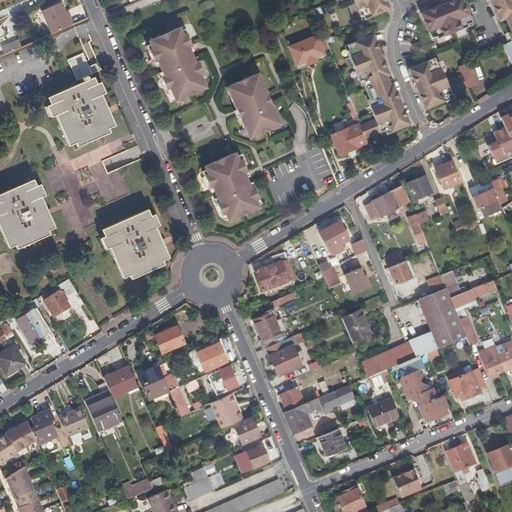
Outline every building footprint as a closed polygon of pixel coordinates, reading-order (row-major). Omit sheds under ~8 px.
[(390,9),(385,0),(353,0),(362,21),(390,9)] [(461,0),(448,0),(419,12),(431,40),(471,23),(461,0)] [(511,38),(511,0),(488,0),(494,14),(496,20),(503,18),(507,31),(501,33),(504,42),(505,42),(511,38)] [(41,12),(50,34),(73,24),(69,17),(67,18),(64,12),(60,3),(41,12)] [(168,86),(174,100),(203,87),(197,73),(202,71),(196,60),(193,62),(185,46),(189,44),(184,32),(180,34),(176,26),(147,39),(150,47),(147,49),(152,60),(155,58),(163,75),(159,76),(164,87),(168,86)] [(388,74),(372,33),(344,44),(361,86),(363,85),(367,96),(365,97),(373,117),(358,123),(364,138),(379,131),(380,135),(408,124),(392,83),(389,84),(385,75),(388,74)] [(323,38),(317,40),(325,58),(330,55),(323,38)] [(511,38),(505,42),(504,42),(499,44),(509,64),(511,62),(511,38)] [(317,39),(289,51),(297,70),(306,66),(307,69),(317,65),(316,62),(325,58),(317,40),(317,39)] [(422,40),(411,45),(416,56),(427,52),(422,40)] [(16,49),(14,43),(6,46),(9,52),(16,49)] [(89,68),(84,56),(68,62),(77,82),(102,71),(98,64),(89,68)] [(450,92),(466,86),(461,74),(445,80),(435,56),(407,68),(424,109),(452,97),(450,92)] [(458,65),(463,77),(471,73),(467,61),(458,65)] [(234,94),(230,95),(244,126),(247,125),(251,132),(253,136),(278,125),(276,120),(273,114),(276,112),(262,81),(259,83),(256,76),(254,72),(229,83),(230,86),(234,94)] [(92,79),(46,99),(67,147),(113,128),(92,79)] [(485,144),(494,164),(511,155),(511,147),(503,126),(492,131),(495,140),(485,144)] [(337,154),(354,147),(346,127),(329,134),(337,154)] [(232,152),(203,165),(206,173),(202,174),(208,186),(212,184),(218,200),(215,202),(220,213),(223,211),(227,219),(257,206),(253,198),(257,196),(252,185),(248,187),(241,171),(245,169),(240,158),(236,160),(232,152)] [(442,188),(459,181),(451,160),(433,167),(442,188)] [(423,175),(405,182),(411,199),(429,191),(423,175)] [(52,228),(32,181),(0,194),(0,234),(6,249),(52,228)] [(406,201),(398,185),(363,204),(370,219),(383,213),(385,217),(393,213),(391,209),(406,201)] [(498,208),(490,188),(471,197),(475,207),(479,206),(483,215),(498,208)] [(493,191),(498,203),(505,200),(501,188),(493,191)] [(446,211),(438,193),(431,196),(439,214),(446,211)] [(506,213),(511,209),(511,201),(503,207),(506,213)] [(423,210),(413,215),(417,223),(426,219),(423,210)] [(120,280),(167,259),(147,212),(100,232),(120,280)] [(413,215),(413,214),(406,217),(413,233),(420,230),(417,223),(413,215)] [(475,219),(453,228),(455,234),(477,224),(475,219)] [(346,238),(337,221),(317,232),(329,254),(339,249),(340,246),(338,243),(346,238)] [(352,243),(355,251),(359,260),(368,256),(361,239),(352,243)] [(277,262),(283,259),(281,252),(268,257),(270,263),(253,270),(260,290),(265,288),(290,278),(284,280),(277,262)] [(394,253),(381,258),(384,267),(397,261),(394,253)] [(291,277),(283,259),(277,262),(284,280),(290,278),(291,277)] [(402,261),(386,267),(393,283),(410,276),(407,268),(405,269),(402,261)] [(327,264),(318,268),(321,275),(333,270),(331,265),(328,267),(327,264)] [(361,266),(343,273),(352,294),(372,285),(369,278),(366,279),(361,266)] [(322,278),(326,287),(338,281),(333,270),(321,275),(322,278)] [(430,293),(444,287),(438,274),(425,280),(430,293)] [(470,288),(473,296),(495,287),(491,279),(470,288)] [(415,356),(464,336),(460,325),(458,326),(446,298),(448,297),(444,287),(430,293),(418,298),(432,329),(408,339),(415,356)] [(473,296),(470,288),(448,297),(452,308),(474,298),(473,296)] [(58,290),(43,300),(52,315),(67,306),(58,290)] [(281,296),(268,302),(270,305),(283,300),(281,296)] [(288,314),(296,310),(293,303),(284,307),(288,314)] [(32,309),(16,320),(28,342),(45,332),(32,309)] [(92,320),(85,309),(79,314),(85,324),(92,320)] [(339,317),(349,340),(368,332),(359,309),(339,317)] [(261,349),(275,343),(271,334),(277,331),(269,312),(252,319),(260,338),(257,340),(261,349)] [(460,325),(464,336),(467,344),(475,341),(465,315),(457,318),(460,325)] [(10,330),(5,323),(0,325),(0,327),(4,334),(10,330)] [(175,326),(153,336),(160,352),(182,342),(175,326)] [(292,335),(295,343),(303,339),(299,332),(292,335)] [(293,342),(290,336),(277,342),(281,350),(267,356),(276,375),(300,364),(291,344),(293,342)] [(503,369),(511,365),(511,348),(508,340),(499,343),(502,350),(497,353),(503,369)] [(404,341),(358,360),(365,377),(385,368),(411,358),(404,341)] [(12,344),(0,351),(0,366),(5,375),(24,363),(12,344)] [(196,357),(202,370),(224,360),(217,344),(195,353),(195,354),(192,355),(194,358),(196,357)] [(503,369),(497,353),(482,360),(488,376),(503,369)] [(157,365),(155,360),(136,368),(147,394),(166,386),(162,376),(157,365)] [(317,360),(307,364),(309,370),(320,366),(317,360)] [(227,366),(217,370),(222,381),(226,389),(235,385),(227,366)] [(103,377),(111,396),(137,386),(128,367),(103,377)] [(482,381),(477,367),(451,378),(456,391),(459,390),(462,397),(478,390),(476,384),(482,381)] [(222,381),(217,370),(217,369),(211,371),(216,382),(222,381)] [(167,374),(162,376),(166,386),(168,390),(173,388),(167,374)] [(187,393),(198,388),(195,379),(184,383),(187,393)] [(331,405),(336,403),(352,396),(347,384),(302,403),(285,410),(281,411),(290,432),(310,424),(308,417),(303,419),(302,417),(306,415),(314,411),(316,416),(323,413),(323,412),(333,408),(331,405)] [(173,388),(168,390),(172,400),(179,397),(175,387),(173,388)] [(278,394),(285,410),(302,403),(295,387),(278,394)] [(83,400),(85,405),(93,402),(94,403),(103,400),(100,393),(83,400)] [(240,419),(229,394),(209,402),(216,419),(220,428),(240,419)] [(93,402),(85,405),(96,430),(121,419),(111,396),(103,400),(94,403),(93,402)] [(389,396),(364,407),(372,425),(397,415),(389,396)] [(78,407),(57,415),(65,436),(87,426),(78,407)] [(33,440),(35,445),(56,436),(49,420),(52,419),(48,409),(28,417),(32,427),(29,429),(33,440)] [(511,423),(508,414),(500,417),(509,439),(511,437),(511,423)] [(249,418),(232,425),(241,443),(258,436),(249,418)] [(15,452),(33,440),(29,429),(25,420),(13,428),(12,426),(3,432),(4,434),(0,435),(0,462),(15,453),(15,452)] [(162,423),(154,426),(165,452),(173,449),(162,423)] [(335,428),(315,437),(324,456),(343,447),(335,428)] [(88,429),(66,437),(69,446),(91,438),(88,429)] [(260,444),(244,451),(251,466),(266,459),(260,444)] [(444,453),(455,479),(464,501),(472,497),(465,481),(463,482),(457,467),(472,461),(465,444),(444,453)] [(511,476),(511,460),(505,444),(485,453),(497,483),(511,476)] [(64,458),(67,470),(74,469),(71,456),(64,458)] [(18,511),(42,511),(23,466),(4,478),(13,497),(14,497),(18,506),(17,507),(18,511)] [(481,485),(487,482),(481,467),(474,470),(481,485)] [(390,476),(399,496),(419,488),(418,487),(410,468),(390,476)] [(186,500),(211,489),(206,477),(181,488),(186,500)] [(143,479),(121,485),(125,497),(147,491),(143,479)] [(203,511),(234,511),(282,491),(276,479),(203,511)] [(453,479),(443,483),(447,492),(457,488),(453,479)] [(54,489),(60,503),(71,498),(65,485),(54,489)] [(342,511),(375,511),(383,509),(380,502),(365,509),(354,485),(334,493),(342,511)] [(145,498),(150,508),(152,511),(173,511),(175,511),(164,489),(145,498)] [(126,499),(97,511),(116,511),(129,506),(126,499)] [(401,501),(386,508),(387,511),(396,511),(405,508),(401,501)]
